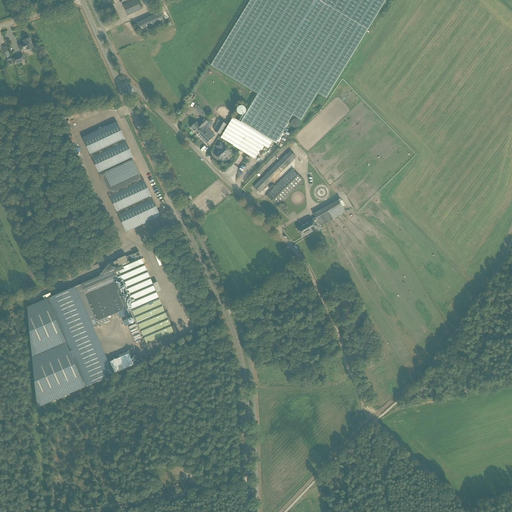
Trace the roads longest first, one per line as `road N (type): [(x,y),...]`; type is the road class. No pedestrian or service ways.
road 1 (tertiary): [(249,511),(245,385),(229,325),(181,216)]
road 2 (unclassified): [(305,265),(139,93),(122,92)]
road 3 (track): [(87,511),(257,475)]
road 4 (track): [(374,418),(305,265)]
road 5 (tertiary): [(181,216),(122,92)]
road 6 (track): [(282,511),(374,418)]
road 7 (track): [(467,507),(374,418)]
